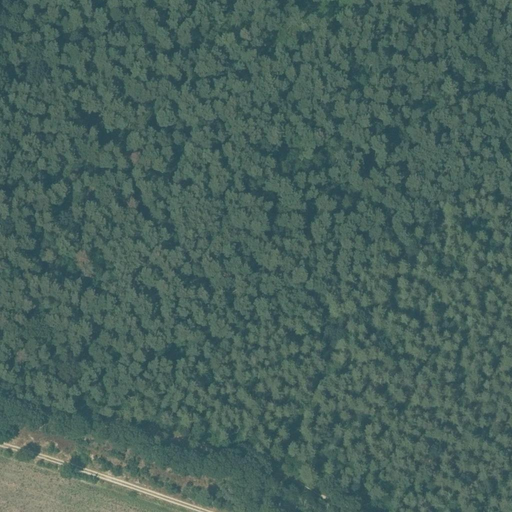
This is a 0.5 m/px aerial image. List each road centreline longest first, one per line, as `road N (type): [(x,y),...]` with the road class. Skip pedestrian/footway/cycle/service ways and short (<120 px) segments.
road 1 (track): [(0,399),(176,438),(353,511)]
road 2 (track): [(206,511),(0,444)]
